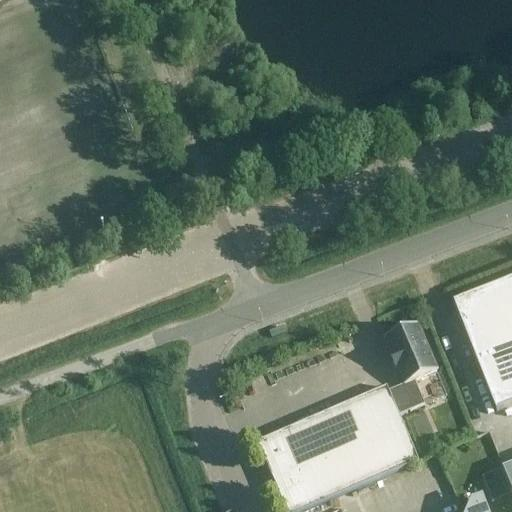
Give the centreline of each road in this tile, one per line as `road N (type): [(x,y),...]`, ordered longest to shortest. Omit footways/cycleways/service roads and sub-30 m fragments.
road 1 (unclassified): [(210,325),(511,213)]
road 2 (unclassified): [(0,399),(210,325)]
road 3 (unclassified): [(247,511),(201,395),(210,325)]
